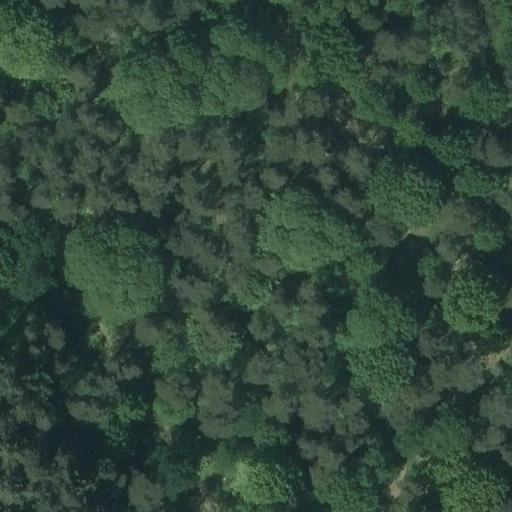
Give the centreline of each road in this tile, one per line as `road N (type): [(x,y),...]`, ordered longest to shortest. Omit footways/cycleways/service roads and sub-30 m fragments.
road 1 (track): [(390,511),(412,304),(405,239),(254,0)]
road 2 (track): [(0,167),(212,511)]
